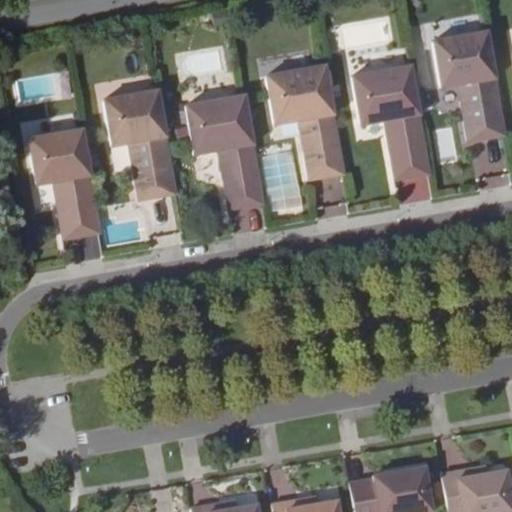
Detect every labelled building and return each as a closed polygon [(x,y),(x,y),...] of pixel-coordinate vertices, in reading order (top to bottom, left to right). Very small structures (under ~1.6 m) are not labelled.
[(504,135),(486,37),(432,47),(440,88),(458,85),(465,84),(466,92),(460,101),(468,142),(504,135)] [(393,181),(427,174),(408,66),(349,77),(358,126),(382,122),(387,121),(392,151),(388,152),(393,181)] [(307,183),(342,177),(323,69),(264,79),(273,129),(297,124),(302,123),(308,153),(303,154),(307,183)] [(458,85),(460,101),(466,92),(465,84),(458,85)] [(174,195),(156,96),(102,105),(109,148),(128,144),(134,143),(136,152),(131,160),(138,201),(174,195)] [(227,210),(261,204),(242,96),(183,107),(192,156),(217,151),(221,150),(227,180),(222,181),(227,210)] [(392,151),(387,121),(382,122),(387,152),(388,152),(392,151)] [(308,153),(302,123),(297,124),(302,154),(303,154),(308,153)] [(98,234),(81,135),(27,144),(34,186),(52,183),(59,182),(61,191),(55,199),(63,240),(98,234)] [(128,144),(131,160),(136,152),(134,143),(128,144)] [(499,149),(473,150),(474,171),(500,169),(499,149)] [(227,180),(221,150),(217,151),(222,181),(227,180)] [(474,162),(479,188),(503,184),(499,157),(474,162)] [(52,183),(55,199),(61,191),(59,182),(52,183)] [(34,212),(47,211),(45,186),(32,187),(34,212)] [(318,205),(317,216),(342,218),(343,207),(318,205)] [(81,258),(96,256),(94,238),(79,240),(81,258)] [(485,468),(468,470),(470,478),(486,475),(485,468)] [(429,511),(423,469),(405,472),(405,476),(390,478),(390,474),(371,478),(371,480),(347,484),(351,511),(429,511)] [(468,470),(439,475),(445,511),(511,511),(504,472),(486,475),(470,478),(468,470)] [(315,498),(299,501),(300,508),(317,505),(315,498)] [(299,501),(269,506),(270,511),(336,511),(334,502),(317,505),(300,508),(299,501)] [(234,502),(218,505),(219,511),(223,511),(235,510),(234,502)]
